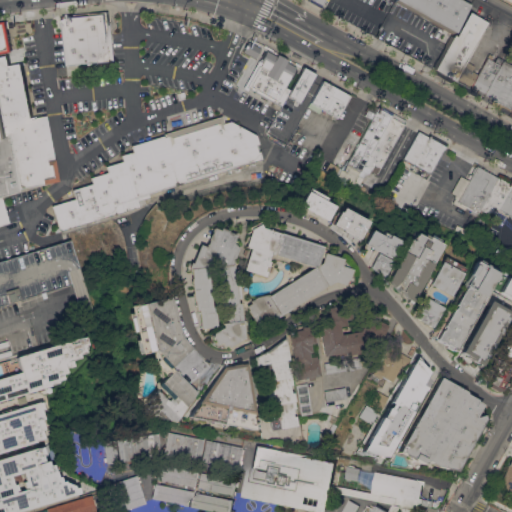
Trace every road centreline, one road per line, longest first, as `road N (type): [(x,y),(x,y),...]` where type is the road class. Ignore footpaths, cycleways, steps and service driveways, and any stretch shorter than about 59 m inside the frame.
road 1 (residential): [(371,292),(331,239),(263,213),(200,226),(175,264),(188,330),(218,356),(241,354),(326,296),(371,292)]
road 2 (primary): [(511,146),(321,42)]
road 3 (residential): [(511,413),(458,378),(371,292)]
